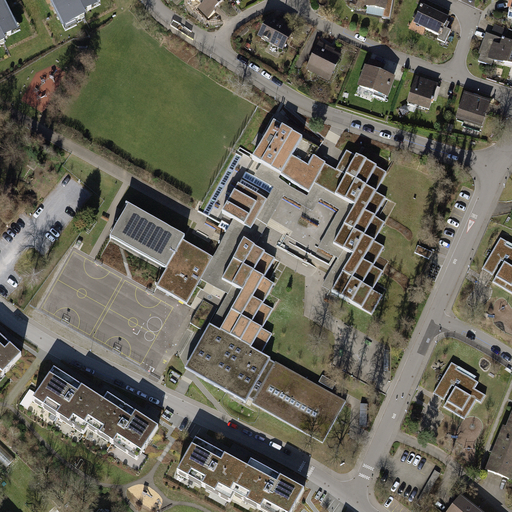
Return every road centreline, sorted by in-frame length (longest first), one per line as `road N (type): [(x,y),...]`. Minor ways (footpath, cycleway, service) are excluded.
road 1 (residential): [(0,309),(51,345),(353,499)]
road 2 (residential): [(497,167),(312,108),(212,47)]
road 3 (residential): [(431,317),(353,499)]
road 4 (residential): [(291,0),(320,23),(451,73)]
road 5 (residential): [(497,167),(431,317)]
